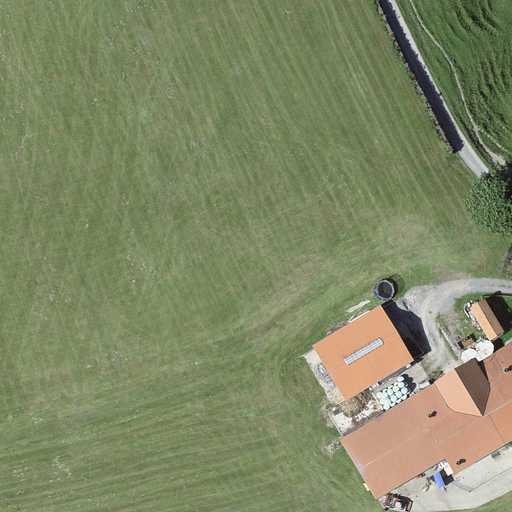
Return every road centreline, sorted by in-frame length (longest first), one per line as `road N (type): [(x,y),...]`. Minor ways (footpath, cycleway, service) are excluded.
road 1 (track): [(390,0),(459,143),(511,204)]
road 2 (track): [(511,287),(461,288),(409,312),(439,373)]
